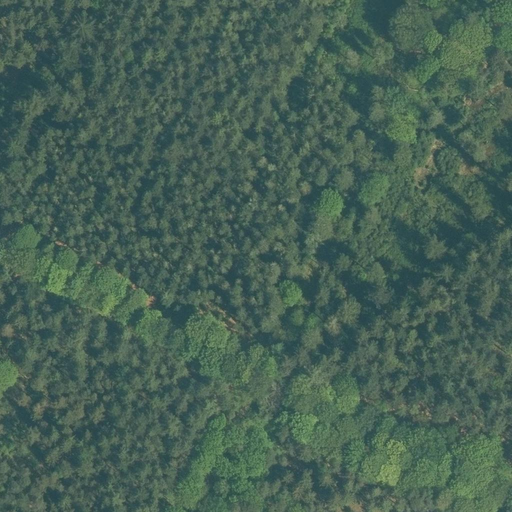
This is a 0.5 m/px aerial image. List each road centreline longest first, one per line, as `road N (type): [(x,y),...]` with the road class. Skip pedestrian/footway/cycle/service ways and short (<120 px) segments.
road 1 (track): [(260,378),(445,0)]
road 2 (track): [(0,240),(260,378)]
road 3 (track): [(260,378),(511,509)]
road 4 (track): [(511,222),(285,390)]
road 5 (track): [(197,511),(256,389)]
